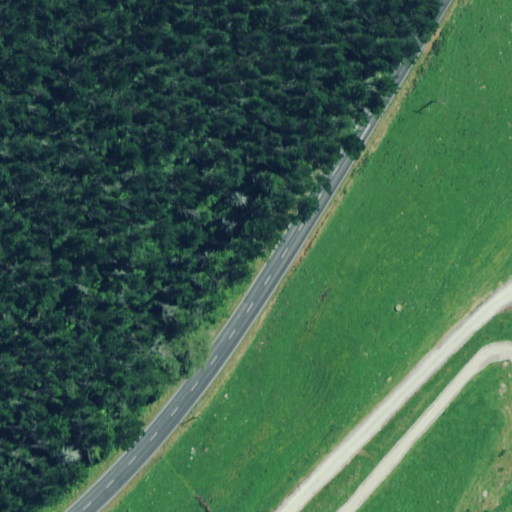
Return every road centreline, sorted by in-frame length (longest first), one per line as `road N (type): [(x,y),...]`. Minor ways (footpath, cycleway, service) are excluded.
road 1 (unclassified): [(78,511),(157,433),(234,329),(440,0)]
road 2 (track): [(288,511),(511,290)]
road 3 (track): [(348,511),(472,363),(511,352)]
